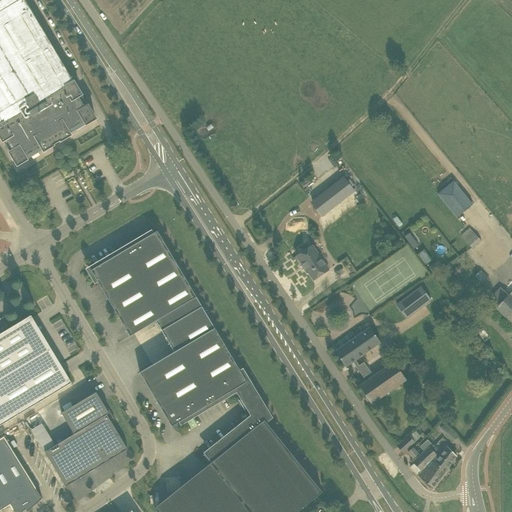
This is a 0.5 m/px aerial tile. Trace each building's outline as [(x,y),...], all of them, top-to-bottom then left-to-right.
[(96,119),(73,82),(24,0),(0,0),(0,135),(17,166),(43,150),(44,151),(53,146),(53,145),(60,140),(61,141),(70,135),(96,119)] [(344,178),(313,202),(323,215),(355,191),(344,178)] [(454,182),(438,195),(457,218),(473,205),(454,182)] [(472,249),(481,240),(470,227),(460,235),(472,249)] [(151,233),(149,234),(92,268),(90,273),(95,282),(97,281),(130,337),(156,321),(165,337),(205,313),(157,231),(152,234),(151,233)] [(314,280),(328,271),(319,257),(318,257),(311,246),(296,257),(307,273),(308,272),(314,280)] [(483,285),(489,279),(481,270),(474,276),(483,285)] [(511,292),(509,296),(503,290),(501,288),(489,301),(496,308),(511,324),(511,292)] [(397,304),(408,318),(426,305),(415,291),(397,304)] [(241,372),(205,313),(165,337),(174,352),(140,373),(172,427),(180,421),(181,423),(237,390),(242,398),(238,400),(245,411),(248,408),(253,416),(206,453),(213,462),(154,508),(157,511),(297,511),(322,492),(265,422),(271,418),(247,379),(242,371),(241,372)] [(0,426),(71,383),(70,382),(38,328),(39,328),(38,327),(26,334),(20,325),(32,318),(31,316),(0,334),(0,426)] [(369,328),(335,352),(345,367),(352,362),(363,378),(370,373),(363,363),(358,366),(355,360),(379,343),(369,328)] [(500,361),(511,352),(511,350),(508,345),(495,355),(500,361)] [(359,386),(372,404),(406,380),(400,371),(394,362),(359,386)] [(55,446),(43,425),(32,431),(66,487),(128,449),(107,415),(109,413),(104,405),(96,392),(61,413),(74,434),(55,446)] [(452,443),(458,437),(444,424),(440,428),(445,434),(444,435),(452,443)] [(409,436),(404,440),(397,447),(403,453),(415,442),(409,436)] [(42,499),(37,491),(4,437),(0,439),(0,510),(10,505),(14,511),(22,511),(30,505),(32,508),(42,500),(42,499)] [(419,447),(424,452),(417,458),(425,466),(433,471),(431,473),(439,480),(446,471),(434,463),(432,460),(435,456),(437,455),(431,449),(434,446),(427,440),(419,447)] [(446,471),(456,456),(447,447),(438,458),(435,456),(432,460),(434,463),(446,471)] [(408,452),(413,458),(418,454),(413,448),(408,452)] [(433,488),(439,480),(431,473),(433,471),(425,466),(417,458),(412,462),(414,464),(410,468),(417,475),(423,480),(433,488)]
